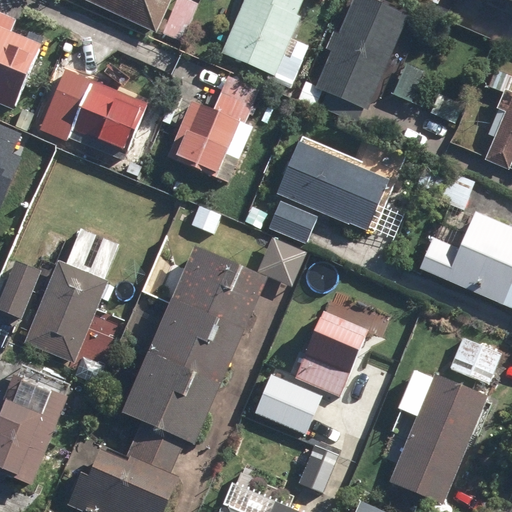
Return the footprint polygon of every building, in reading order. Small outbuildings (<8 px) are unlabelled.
[(88,0),(162,33),(176,0),(88,0)] [(248,0),(226,53),(280,76),(305,18),(301,16),(308,0),(248,0)] [(336,52),(321,87),(374,109),(414,14),(382,0),(358,0),(344,34),(338,31),(330,49),(336,52)] [(0,102),(19,110),(39,74),(47,44),(15,30),(20,20),(0,11),(0,102)] [(429,67),(412,60),(397,94),(414,101),(429,67)] [(217,109),(198,101),(174,158),(224,179),(234,155),(245,160),(259,126),(250,123),(264,90),(231,77),(217,109)] [(155,104),(97,81),(88,103),(69,95),(56,127),(74,134),(72,138),(112,154),(116,143),(132,150),(138,135),(142,136),(155,104)] [(465,103),(446,94),(435,115),(454,125),(465,103)] [(511,111),(490,160),(511,169),(511,111)] [(395,178),(304,141),(282,194),(288,196),(274,230),(311,245),(325,212),(373,232),(395,178)] [(466,249),(439,238),(425,271),(511,306),(511,223),(482,211),(466,249)] [(63,260),(28,344),(80,365),(114,281),(110,279),(125,244),(85,227),(71,263),(63,260)] [(275,277),(201,246),(128,414),(145,421),(132,452),(119,446),(90,511),(172,511),(180,498),(187,476),(176,472),(190,440),(202,446),(275,277)] [(46,271),(20,260),(0,309),(26,320),(46,271)] [(326,310),(298,378),(344,397),(356,373),(371,347),(372,329),(326,310)] [(506,353),(468,337),(454,369),(493,385),(506,353)] [(495,395),(442,373),(395,483),(448,505),(495,395)] [(77,396),(23,374),(1,427),(0,426),(0,469),(40,486),(77,396)] [(346,455),(319,443),(301,484),(328,496),(346,455)] [(261,511),(231,499),(225,511),(261,511)] [(388,511),(364,502),(359,511),(388,511)]
